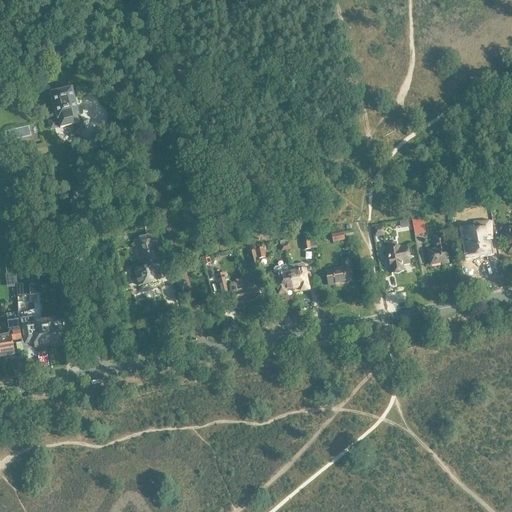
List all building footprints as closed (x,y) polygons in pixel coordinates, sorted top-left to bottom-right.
[(72,88),(51,93),(57,120),(58,120),(59,128),(70,125),(72,134),(81,131),(79,123),(80,123),(78,115),(72,88)] [(102,209),(123,212),(125,200),(118,199),(117,205),(103,203),(102,209)] [(473,208),(474,218),(491,218),(489,205),(473,208)] [(420,218),(412,220),(415,235),(423,233),(420,218)] [(456,234),(460,257),(466,256),(466,252),(468,252),(469,256),(480,254),(481,258),(487,258),(486,253),(488,252),(487,244),(491,244),(491,239),(493,239),(493,236),(491,236),(491,233),(493,233),(493,230),(491,230),(491,222),(486,222),(486,220),(483,220),(483,222),(473,222),(474,230),(456,234)] [(382,227),(374,228),(376,237),(384,235),(382,227)] [(344,240),(343,233),(331,235),(333,242),(344,240)] [(441,262),(442,264),(449,263),(443,235),(436,236),(439,249),(428,252),(430,264),(441,262)] [(302,240),(304,251),(311,249),(309,239),(302,240)] [(159,269),(151,241),(137,245),(144,268),(134,271),(138,286),(159,280),(156,270),(159,269)] [(388,248),(386,249),(391,274),(394,273),(394,274),(397,275),(400,273),(400,272),(403,272),(402,264),(409,263),(408,255),(406,246),(398,248),(398,246),(397,247),(396,242),(387,244),(388,248)] [(254,249),(247,251),(251,268),(258,267),(254,249)] [(325,271),(328,286),(335,284),(335,283),(345,281),(345,282),(352,281),(348,259),(341,260),(342,268),(325,271)] [(298,265),(289,266),(289,267),(290,273),(293,289),(300,287),(300,291),(309,289),(304,264),(298,265)] [(275,267),(273,269),(274,275),(278,295),(286,293),(286,290),(293,289),(290,273),(289,267),(288,267),(285,265),(282,266),(281,268),(278,267),(275,267)] [(217,271),(214,272),(215,276),(218,286),(219,294),(225,292),(226,297),(231,296),(233,305),(248,302),(247,299),(246,299),(244,286),(236,288),(235,284),(234,283),(228,284),(225,273),(218,275),(217,271)] [(256,286),(254,276),(242,278),(244,286),(246,299),(247,299),(248,302),(259,300),(257,291),(259,291),(258,286),(256,286)] [(11,341),(21,339),(18,322),(19,322),(18,314),(7,316),(10,329),(6,329),(8,335),(0,336),(0,355),(0,357),(14,355),(11,341)] [(44,321),(48,345),(55,343),(57,344),(59,343),(60,342),(59,338),(68,336),(64,317),(44,321)] [(40,346),(48,345),(44,321),(32,323),(31,318),(22,320),(26,343),(34,341),(35,347),(37,347),(39,347),(40,346)]
